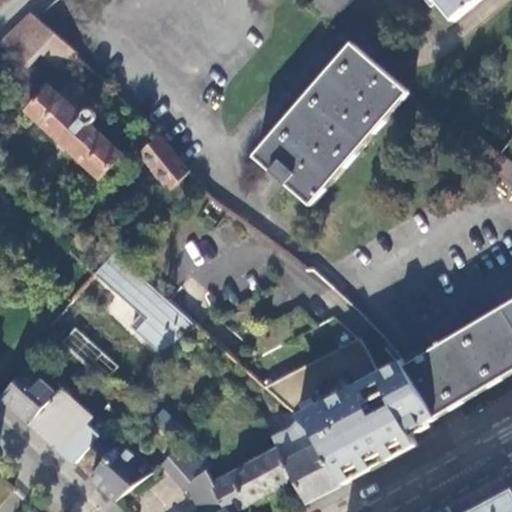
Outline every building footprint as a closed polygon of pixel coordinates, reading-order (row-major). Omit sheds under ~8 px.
[(316,0),(310,6),(330,22),(353,0),(316,0)] [(438,1),(455,21),(481,0),(425,0),(431,7),(438,1)] [(15,31),(1,44),(27,67),(42,53),(64,72),(78,57),(77,55),(79,53),(38,18),(33,15),(15,31)] [(314,207),(412,93),(355,44),(256,157),(314,207)] [(35,106),(29,112),(102,180),(125,156),(93,126),(97,123),(99,121),(100,118),(97,112),(94,111),(90,111),(87,112),(93,106),(65,80),(55,90),(48,83),(40,90),(45,95),(35,106)] [(454,115),(445,126),(492,166),(502,152),(470,124),(467,127),(454,115)] [(136,148),(172,192),(190,172),(162,138),(154,143),(149,137),(136,148)] [(511,183),(511,157),(499,172),(511,183)] [(148,207),(154,212),(167,197),(161,193),(148,207)] [(166,358),(196,325),(116,253),(97,273),(149,320),(138,333),(166,358)] [(407,367),(438,418),(453,409),(511,374),(511,298),(425,351),(427,355),(407,367)] [(64,345),(106,382),(120,368),(77,330),(64,345)] [(359,340),(266,389),(300,418),(314,430),(318,436),(344,485),(388,462),(419,445),(413,432),(438,418),(407,367),(400,357),(377,369),(368,352),(359,340)] [(17,411),(32,425),(59,396),(30,370),(3,399),(17,411)] [(108,430),(63,392),(59,396),(32,425),(48,439),(62,452),(63,451),(76,464),(85,455),(92,447),(108,430)] [(155,421),(168,433),(177,423),(165,411),(155,421)] [(314,430),(300,418),(272,432),(280,447),(279,449),(296,480),(308,503),(325,495),(344,485),(318,436),(314,430)] [(126,442),(110,428),(108,430),(92,447),(107,460),(90,478),(99,487),(115,502),(122,496),(132,491),(143,485),(148,480),(155,474),(123,445),(126,442)] [(228,511),(214,484),(209,474),(206,473),(195,462),(180,449),(161,468),(188,497),(193,494),(201,510),(196,511),(228,511)] [(235,511),(296,480),(279,449),(214,484),(228,511),(235,511)] [(195,462),(206,473),(214,465),(202,454),(195,462)] [(511,511),(511,496),(505,501),(483,511),(511,511)]
